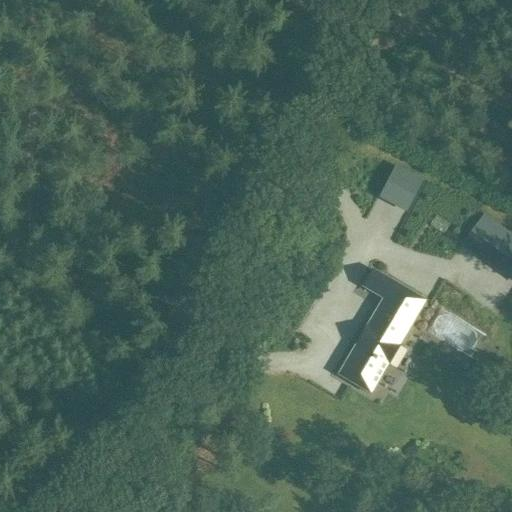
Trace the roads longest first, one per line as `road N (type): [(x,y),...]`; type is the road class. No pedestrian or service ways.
road 1 (track): [(58,511),(172,399),(372,0)]
road 2 (track): [(420,0),(401,35),(329,83)]
